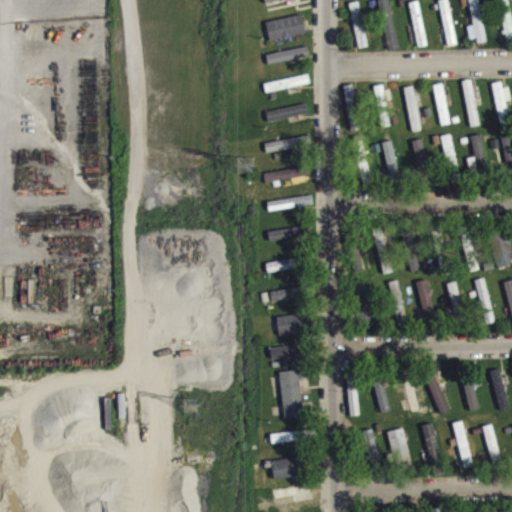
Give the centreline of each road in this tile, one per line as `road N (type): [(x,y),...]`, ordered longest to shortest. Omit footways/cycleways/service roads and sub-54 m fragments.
road 1 (residential): [(335,511),(325,0)]
road 2 (residential): [(511,53),(326,55)]
road 3 (residential): [(511,195),(329,194)]
road 4 (residential): [(511,336),(332,340)]
road 5 (residential): [(511,474),(335,480)]
